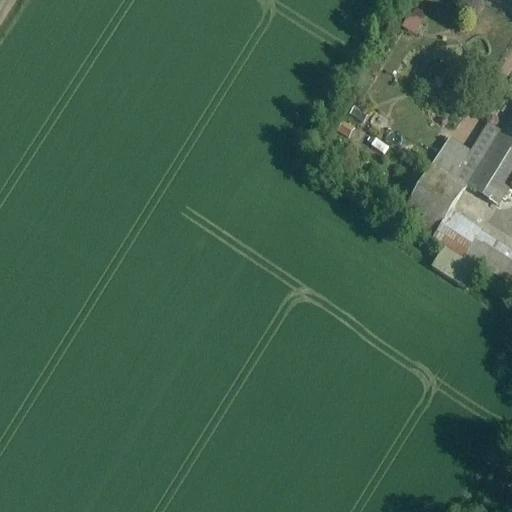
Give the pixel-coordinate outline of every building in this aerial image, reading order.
[(410,16),(401,31),(414,39),(423,25),(410,16)] [(355,107),(350,117),(363,125),(369,116),(355,107)] [(511,118),(502,135),(487,126),(470,154),(448,141),(399,221),(462,262),(464,259),(511,290),(511,253),(480,233),(481,232),(450,213),(465,189),(497,209),(511,184),(511,118)] [(343,124),(337,134),(349,141),(354,131),(343,124)] [(466,294),(479,274),(444,252),(432,271),(466,294)]
